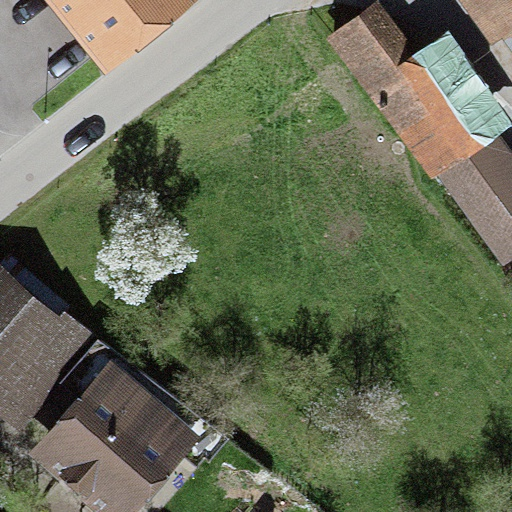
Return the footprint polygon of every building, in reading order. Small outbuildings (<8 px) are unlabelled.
[(50,0),(101,62),(178,0),(50,0)] [(370,8),(324,42),(428,183),(510,123),(450,41),(413,68),(370,8)] [(511,186),(492,202),(511,227),(511,186)] [(92,333),(0,259),(0,404),(21,421),(92,333)] [(129,511),(200,421),(109,351),(32,451),(110,511),(129,511)]
